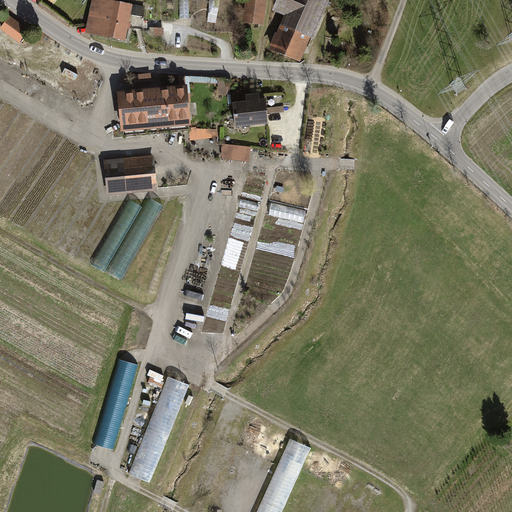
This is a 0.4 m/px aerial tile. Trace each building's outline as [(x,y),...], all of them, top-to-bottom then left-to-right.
[(85,35),(124,43),(129,15),(142,18),(144,8),(103,0),(92,0),(88,24),(85,35)] [(188,0),(178,0),(179,20),(189,20),(188,0)] [(210,0),(210,13),(219,14),(220,0),(210,0)] [(263,28),(266,1),(255,0),(245,0),(242,26),(263,28)] [(314,42),(331,4),(321,0),(279,0),(273,15),(284,20),(270,54),(301,67),(312,41),(314,42)] [(0,30),(18,44),(29,30),(10,16),(0,29),(0,30)] [(375,30),(368,27),(366,35),(372,37),(375,30)] [(164,29),(149,29),(149,37),(164,37),(164,29)] [(65,69),(62,74),(75,81),(78,76),(65,69)] [(227,79),(217,79),(218,96),(228,96),(227,79)] [(187,87),(117,94),(121,135),(191,128),(191,126),(187,87)] [(236,130),(269,128),(268,116),(285,115),(285,108),(267,109),(267,103),(260,103),(259,97),(247,97),(247,103),(234,104),(236,130)] [(191,139),(220,137),(219,127),(191,129),(191,139)] [(251,148),(223,145),(222,160),(249,162),(251,148)] [(108,196),(157,191),(153,156),(104,162),(108,196)] [(105,272),(142,208),(129,200),(92,265),(105,272)] [(163,207),(151,200),(108,274),(120,281),(163,207)] [(115,453),(139,368),(119,362),(95,448),(115,453)] [(130,477),(152,486),(191,389),(168,380),(130,477)] [(259,511),(284,511),(312,451),(291,442),(259,511)] [(104,481),(97,479),(94,492),(101,494),(104,481)]
